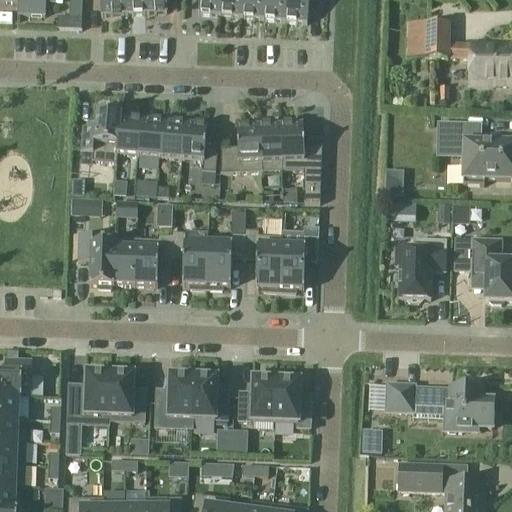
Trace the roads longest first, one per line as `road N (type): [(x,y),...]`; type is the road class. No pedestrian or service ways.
road 1 (residential): [(331,345),(342,104),(336,90),(320,81),(0,71)]
road 2 (residential): [(331,345),(0,330)]
road 3 (residential): [(511,350),(331,345)]
road 4 (residential): [(331,345),(324,511)]
